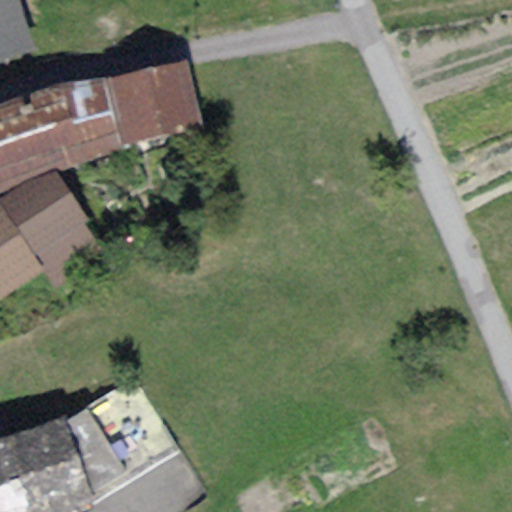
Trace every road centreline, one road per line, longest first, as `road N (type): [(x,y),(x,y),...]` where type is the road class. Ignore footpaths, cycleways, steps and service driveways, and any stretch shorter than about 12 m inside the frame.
road 1 (residential): [(369,33),(184,53),(0,96)]
road 2 (residential): [(511,369),(369,33)]
